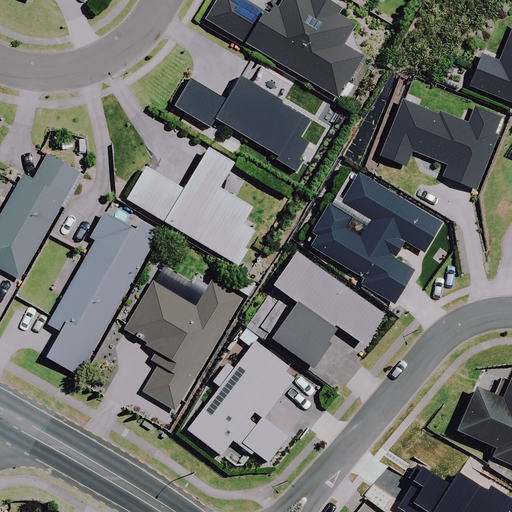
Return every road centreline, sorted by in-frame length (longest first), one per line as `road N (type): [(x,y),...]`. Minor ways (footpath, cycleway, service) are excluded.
road 1 (residential): [(296,511),(445,335),(467,320),(511,312)]
road 2 (secondary): [(0,413),(165,511)]
road 3 (residential): [(0,62),(29,71),(70,69),(125,47),(163,0)]
